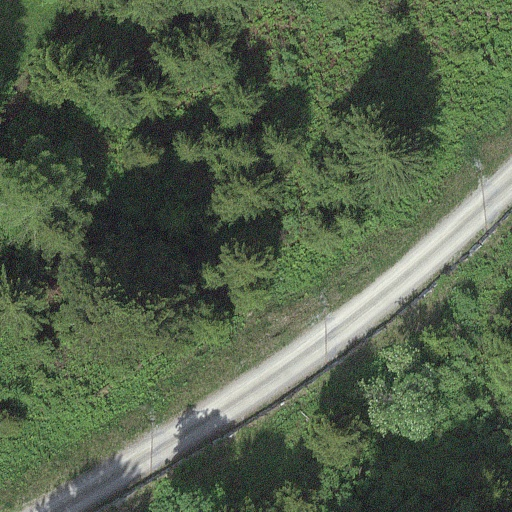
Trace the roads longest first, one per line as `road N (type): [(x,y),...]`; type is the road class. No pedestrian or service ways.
road 1 (track): [(511,182),(373,299),(62,511)]
road 2 (track): [(73,0),(0,99)]
